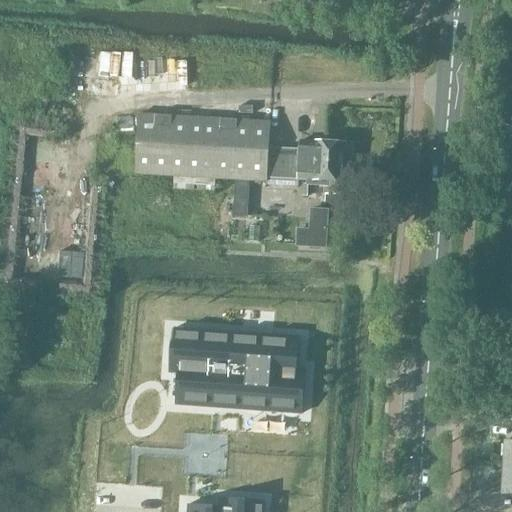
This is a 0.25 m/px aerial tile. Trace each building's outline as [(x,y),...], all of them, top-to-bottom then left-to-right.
[(139,117),(135,176),(148,177),(175,179),(174,190),(215,192),(215,181),(264,184),(265,177),(326,181),(325,204),(344,205),(344,197),(346,197),(350,143),(316,141),(316,143),(300,142),(300,150),(268,148),(269,125),(148,118),(139,117)] [(234,207),(233,217),(248,217),(248,207),(234,207)] [(299,230),(298,246),(326,248),(328,210),(311,209),(309,230),(299,230)] [(174,329),(171,372),(180,372),(177,404),(304,413),(307,370),(298,370),(301,338),(174,329)] [(189,505),(188,511),(262,511),(263,502),(221,499),(220,507),(189,505)]
